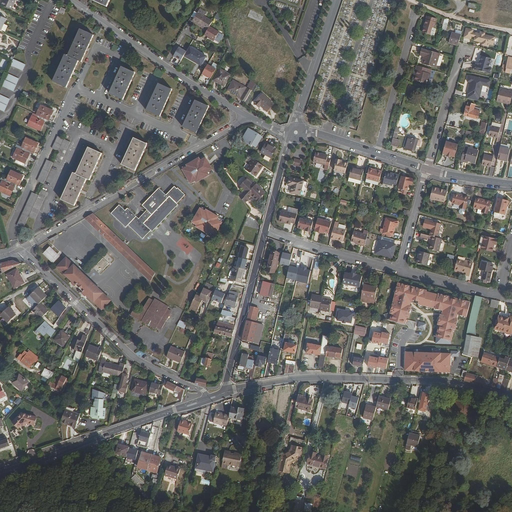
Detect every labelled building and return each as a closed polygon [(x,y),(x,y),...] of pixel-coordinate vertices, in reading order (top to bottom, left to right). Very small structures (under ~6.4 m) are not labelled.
[(21,1),(19,0),(5,0),(3,4),(17,10),(21,1)] [(207,11),(200,8),(193,22),(207,30),(204,35),(214,41),(219,32),(209,27),(213,20),(204,15),(207,11)] [(437,16),(427,13),(422,29),(430,32),(432,24),(434,25),(437,16)] [(0,28),(1,29),(4,30),(9,18),(0,14),(0,28)] [(465,26),(463,35),(470,37),(471,34),(474,35),(473,38),(482,40),(481,43),(487,44),(488,41),(492,42),(494,35),(484,32),(484,30),(479,29),(479,31),(475,30),(475,31),(472,30),(472,27),(465,26)] [(66,53),(54,80),(68,86),(79,59),(83,61),(95,33),(81,27),(69,55),(66,53)] [(460,34),(451,31),(448,41),(457,44),(460,34)] [(208,50),(193,42),(191,45),(207,53),(208,50)] [(439,51),(421,46),(419,53),(424,54),(422,61),(435,65),(439,51)] [(206,57),(190,48),(185,58),(201,66),(206,57)] [(475,62),(474,67),(490,71),(491,66),(488,65),(490,56),(480,54),(478,63),(475,62)] [(14,58),(12,63),(24,69),(26,63),(14,58)] [(204,82),(207,76),(214,79),(219,67),(208,63),(201,80),(204,82)] [(429,66),(417,63),(415,67),(418,68),(415,78),(427,82),(430,70),(428,70),(429,66)] [(136,71),(123,65),(110,91),(124,98),(136,71)] [(230,75),(220,69),(214,80),(223,86),(230,75)] [(8,71),(2,84),(14,89),(20,77),(8,71)] [(491,81),(469,75),(467,82),(470,83),(468,95),(479,97),(482,86),(489,88),(491,81)] [(160,81),(147,109),(161,115),(174,88),(160,81)] [(247,89),(232,81),(227,91),(239,97),(241,93),(244,95),(242,98),(245,101),(252,90),(248,87),(247,89)] [(510,100),(511,92),(511,87),(499,85),(496,97),(510,100)] [(0,92),(0,107),(5,110),(11,97),(0,92)] [(273,105),(262,94),(254,103),(258,107),(260,105),(267,112),(273,105)] [(196,98),(183,125),(197,131),(209,105),(196,98)] [(33,115),(29,124),(41,129),(46,117),(50,118),(54,109),(41,104),(37,112),(39,113),(38,117),(33,115)] [(470,107),(467,114),(478,117),(479,112),(476,111),(477,109),(473,108),(470,107)] [(498,134),(501,120),(493,118),(492,122),(491,121),(488,131),(498,134)] [(249,129),(240,143),(248,148),(252,141),(257,145),(263,135),(255,130),(254,132),(249,129)] [(413,149),(417,137),(407,134),(404,146),(413,149)] [(53,147),(59,150),(65,138),(59,135),(53,147)] [(134,136),(122,163),(135,169),(148,142),(134,136)] [(18,147),(14,156),(18,158),(26,162),(32,150),(35,151),(39,142),(27,137),(23,146),(24,146),(23,149),(18,147)] [(59,150),(55,159),(61,162),(71,141),(65,138),(59,150)] [(458,143),(446,139),(442,152),(446,153),(446,154),(450,156),(450,154),(454,155),(458,143)] [(267,141),(262,149),(271,155),(276,148),(267,141)] [(62,198),(75,204),(88,177),(90,178),(102,152),(89,145),(77,171),(76,170),(75,171),(74,171),(62,198)] [(464,145),(460,159),(466,161),(467,159),(474,161),(478,150),(464,145)] [(510,147),(500,145),(497,155),(507,158),(510,147)] [(327,156),(315,153),(313,162),(325,165),(327,156)] [(490,164),(493,155),(483,153),(481,162),(490,164)] [(189,165),(184,168),(192,182),(197,179),(198,180),(211,173),(209,170),(214,167),(207,155),(202,158),(200,155),(188,163),(189,165)] [(263,163),(253,157),(246,167),(256,174),(263,163)] [(39,180),(44,182),(54,161),(48,159),(39,180)] [(344,174),(347,163),(344,163),(340,162),(341,160),(336,159),(334,165),(335,165),(334,171),(344,174)] [(361,180),(363,170),(359,169),(356,169),(356,168),(351,167),(349,176),(361,180)] [(379,182),(381,172),(369,168),(366,178),(379,182)] [(3,180),(0,187),(0,189),(11,195),(17,183),(21,184),(25,175),(12,169),(8,179),(10,179),(8,182),(3,180)] [(396,184),(399,174),(395,173),(395,175),(390,173),(386,172),(383,183),(392,185),(393,183),(396,184)] [(402,175),(398,191),(406,194),(409,184),(411,184),(412,178),(402,175)] [(265,190),(256,181),(253,185),(250,182),(251,181),(247,176),(239,184),(243,188),(246,191),(248,190),(252,194),(257,199),(265,190)] [(300,195),(303,181),(289,178),(288,183),(288,185),(292,186),(290,193),(300,195)] [(308,183),(303,181),(300,195),(304,196),(308,183)] [(151,229),(153,231),(179,203),(178,202),(187,193),(178,185),(177,186),(175,184),(167,193),(159,186),(143,203),(148,208),(139,217),(128,206),(125,208),(119,203),(111,211),(126,226),(128,223),(143,238),(151,229)] [(433,187),(429,198),(444,202),(447,192),(440,190),(441,189),(433,187)] [(39,194),(30,215),(36,218),(48,191),(42,188),(39,194)] [(246,191),(243,188),(241,191),(248,198),(252,194),(248,190),(246,191)] [(244,201),(248,198),(241,191),(239,189),(237,190),(244,201)] [(18,225),(24,227),(30,215),(39,194),(33,191),(18,225)] [(470,195),(455,191),(453,200),(461,203),(460,205),(466,207),(470,195)] [(491,202),(477,197),(475,207),(477,208),(483,210),(482,212),(488,213),(491,202)] [(499,199),(495,212),(500,213),(504,214),(506,207),(508,207),(509,202),(499,199)] [(290,221),(294,223),(298,208),(289,205),(288,210),(280,209),(277,220),(286,222),(287,220),(290,221)] [(207,209),(202,206),(194,220),(199,223),(198,225),(211,232),(212,229),(217,232),(224,220),(219,217),(221,214),(208,207),(207,209)] [(94,213),(86,217),(118,248),(125,242),(94,213)] [(310,232),(314,218),(308,216),(307,220),(299,218),(297,227),(305,230),(305,231),(310,232)] [(381,229),(380,233),(393,236),(395,226),(397,227),(399,221),(386,218),(383,229),(381,229)] [(331,222),(317,219),(314,231),(319,232),(320,230),(323,231),(328,232),(331,222)] [(431,229),(429,236),(432,236),(438,238),(441,224),(426,220),(425,227),(431,229)] [(346,229),(333,226),(331,238),(335,239),(335,237),(338,238),(338,239),(343,240),(346,229)] [(365,246),(368,234),(354,231),(351,241),(355,242),(359,243),(358,244),(365,246)] [(395,240),(377,235),(376,239),(378,239),(375,250),(383,252),(383,253),(392,256),(395,243),(394,243),(395,240)] [(438,238),(432,236),(431,239),(429,249),(439,251),(442,239),(438,238)] [(485,236),(481,249),(492,251),(494,244),(495,245),(496,239),(485,236)] [(153,270),(125,242),(118,248),(147,276),(153,270)] [(50,246),(44,253),(53,262),(60,255),(50,246)] [(249,249),(242,247),(239,257),(247,259),(249,249)] [(279,253),(272,251),(267,270),(274,272),(275,268),(277,268),(279,262),(277,261),(279,253)] [(430,254),(419,251),(416,263),(427,265),(430,254)] [(103,256),(98,263),(104,269),(110,263),(107,260),(110,257),(109,256),(106,259),(103,256)] [(67,257),(59,266),(74,281),(73,282),(77,285),(77,284),(84,291),(87,295),(88,294),(103,309),(112,299),(67,257)] [(247,259),(239,257),(236,266),(244,268),(247,259)] [(469,275),(473,261),(465,259),(465,260),(457,258),(454,270),(459,271),(459,270),(463,271),(465,271),(465,273),(469,275)] [(14,260),(2,263),(4,272),(21,264),(14,260)] [(488,280),(493,263),(481,260),(479,268),(483,270),(481,278),(483,279),(486,280),(488,280)] [(234,266),(231,279),(242,282),(245,268),(244,268),(236,266),(234,266)] [(299,268),(290,266),(287,278),(296,280),(299,268)] [(27,281),(20,268),(9,273),(17,286),(27,281)] [(156,272),(153,270),(147,276),(152,280),(156,272)] [(353,273),(347,272),(344,283),(360,286),(362,275),(356,274),(353,273)] [(271,282),(263,280),(260,294),(268,296),(271,282)] [(470,300),(399,280),(388,316),(404,320),(411,299),(442,309),(434,334),(434,341),(449,343),(457,313),(466,317),(470,300)] [(363,285),(361,295),(375,298),(377,287),(372,286),(363,285)] [(201,296),(197,294),(192,304),(199,307),(200,306),(203,299),(207,301),(212,291),(205,287),(201,296)] [(31,295),(40,304),(41,302),(48,296),(45,292),(44,293),(39,288),(31,295)] [(225,294),(215,290),(212,299),(221,303),(225,294)] [(313,293),(310,305),(320,308),(319,309),(329,311),(332,299),(322,296),(322,295),(313,293)] [(238,296),(229,294),(225,304),(236,307),(238,296)] [(475,295),(466,335),(477,337),(481,296),(475,295)] [(145,317),(142,321),(156,329),(157,327),(158,326),(163,328),(172,312),(168,310),(169,308),(170,306),(156,298),(155,300),(154,302),(149,299),(140,314),(140,315),(145,317)] [(491,306),(498,308),(500,301),(493,299),(491,306)] [(0,314),(9,307),(3,301),(0,304),(0,314)] [(49,310),(41,302),(40,304),(34,309),(37,313),(38,311),(39,313),(43,317),(49,310)] [(251,305),(242,338),(258,342),(263,324),(254,322),(258,307),(251,305)] [(10,307),(2,314),(10,323),(18,315),(10,307)] [(355,322),(356,310),(337,309),(336,321),(355,322)] [(132,315),(142,321),(145,317),(140,315),(140,314),(135,311),(132,315)] [(227,315),(222,314),(219,321),(224,323),(227,315)] [(499,316),(495,329),(511,333),(511,329),(511,315),(509,314),(508,318),(508,319),(505,318),(499,316)] [(180,320),(178,325),(185,328),(187,323),(180,320)] [(44,335),(52,328),(45,321),(35,331),(37,333),(40,331),(44,335)] [(420,321),(418,329),(426,331),(428,322),(420,321)] [(367,324),(356,322),(354,330),(365,332),(367,324)] [(223,327),(217,326),(215,332),(233,336),(236,326),(224,323),(223,327)] [(68,331),(64,328),(56,339),(64,345),(71,336),(67,333),(68,331)] [(290,334),(285,333),(282,348),(285,348),(284,350),(296,352),(297,345),(299,345),(301,337),(296,336),(295,343),(288,342),(290,334)] [(79,361),(89,336),(84,335),(82,341),(76,339),(73,348),(77,350),(73,360),(75,360),(79,361)] [(466,335),(463,354),(472,357),(473,355),(477,337),(466,335)] [(328,346),(329,339),(322,338),(321,345),(308,343),(306,352),(321,354),(320,360),(318,369),(323,370),(326,357),(326,355),(328,346)] [(260,350),(256,365),(262,366),(263,363),(266,364),(268,357),(261,355),(264,341),(262,341),(261,345),(260,350)] [(90,344),(86,355),(98,359),(103,347),(100,346),(99,348),(90,344)] [(167,356),(181,362),(185,351),(171,346),(167,356)] [(328,346),(326,355),(344,357),(346,349),(328,346)] [(511,361),(490,354),(491,351),(485,349),(485,348),(481,346),(479,351),(484,353),(481,360),(511,370),(511,361)] [(271,347),(268,361),(279,364),(282,349),(271,347)] [(385,350),(371,347),(369,358),(383,361),(385,350)] [(451,353),(405,351),(405,369),(450,371),(451,353)] [(31,352),(24,361),(32,368),(38,360),(33,356),(35,354),(31,352)] [(213,358),(205,356),(203,363),(205,364),(205,365),(210,366),(213,358)] [(253,368),(255,357),(249,356),(249,359),(242,357),(240,365),(239,365),(238,369),(244,370),(245,366),(253,368)] [(363,366),(364,359),(354,357),(353,364),(363,366)] [(125,369),(126,364),(122,363),(121,364),(106,361),(104,372),(123,377),(125,369)] [(294,372),(295,365),(286,363),(284,373),(294,372)] [(45,369),(42,375),(50,378),(53,372),(45,369)] [(129,370),(125,369),(123,377),(119,390),(124,392),(129,375),(128,374),(129,370)] [(496,388),(500,389),(503,380),(505,372),(501,371),(496,388)] [(478,375),(467,372),(466,373),(464,380),(484,385),(484,384),(485,380),(477,377),(478,375)] [(68,378),(60,374),(54,387),(62,391),(65,384),(67,385),(68,382),(66,381),(68,378)] [(16,377),(13,382),(23,390),(30,381),(22,375),(19,379),(16,377)] [(198,377),(195,383),(206,386),(207,380),(198,377)] [(135,380),(132,392),(146,395),(149,384),(135,380)] [(503,380),(500,389),(506,390),(508,381),(503,380)] [(185,389),(168,381),(166,386),(175,390),(176,389),(180,391),(178,398),(183,399),(185,389)] [(153,383),(150,392),(162,395),(164,386),(153,383)] [(438,393),(446,394),(446,392),(447,386),(440,385),(438,393)] [(107,400),(108,394),(95,389),(94,399),(98,399),(98,402),(97,402),(96,408),(94,408),(93,416),(95,418),(102,419),(102,418),(107,419),(108,409),(105,409),(106,400),(107,400)] [(352,394),(345,392),(342,403),(349,404),(351,396),(352,394)] [(299,395),(296,408),(310,411),(313,400),(304,398),(304,397),(299,395)] [(359,398),(351,396),(349,404),(348,407),(356,409),(359,398)] [(376,407),(376,409),(381,410),(382,407),(388,409),(391,399),(379,396),(376,407)] [(410,397),(407,407),(415,409),(418,399),(410,397)] [(376,409),(376,407),(367,405),(364,417),(373,420),(376,409)] [(232,406),(229,417),(243,420),(246,409),(245,408),(240,407),(239,408),(232,406)] [(280,412),(273,410),(272,414),(270,414),(268,424),(276,426),(276,425),(278,424),(278,422),(277,421),(278,416),(279,416),(280,412)] [(81,416),(66,411),(62,421),(62,424),(71,427),(77,429),(81,416)] [(23,413),(13,422),(19,428),(22,424),(24,425),(27,425),(27,423),(34,426),(37,418),(23,413)] [(213,422),(227,425),(229,417),(229,415),(222,413),(221,414),(215,413),(215,414),(213,422)] [(186,420),(181,419),(178,431),(190,434),(193,423),(189,422),(186,421),(186,420)] [(151,434),(142,431),(139,441),(149,444),(151,434)] [(421,435),(410,433),(406,446),(411,447),(412,445),(418,446),(421,435)] [(0,441),(0,447),(10,444),(8,437),(4,439),(5,440),(0,441)] [(127,455),(129,446),(118,443),(116,452),(127,455)] [(293,451),(294,447),(292,446),(291,450),(282,454),(277,470),(289,473),(292,463),(302,458),(304,449),(302,449),(300,457),(298,455),(294,457),(295,459),(291,462),(288,472),(279,469),(283,455),(293,451)] [(302,449),(294,447),(293,451),(283,455),(279,469),(288,472),(291,462),(295,459),(294,457),(298,455),(300,457),(302,449)] [(137,451),(130,449),(127,459),(135,461),(137,451)] [(231,452),(225,450),(221,467),(227,468),(228,464),(239,466),(242,454),(234,452),(234,454),(231,453),(231,452)] [(311,451),(308,463),(325,468),(328,456),(323,455),(322,457),(316,455),(317,453),(311,451)] [(143,452),(139,467),(158,472),(162,457),(143,452)] [(213,472),(217,455),(212,454),(211,456),(199,453),(196,468),(213,472)] [(169,465),(166,475),(178,478),(181,469),(173,466),(169,465)] [(145,482),(137,474),(133,478),(141,485),(145,482)] [(306,509),(312,510),(314,503),(307,502),(306,509)]
